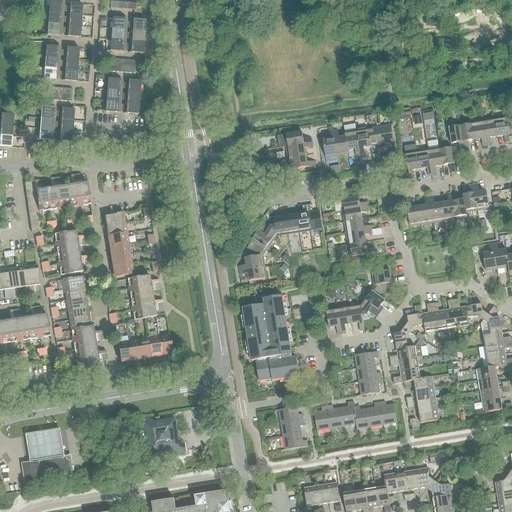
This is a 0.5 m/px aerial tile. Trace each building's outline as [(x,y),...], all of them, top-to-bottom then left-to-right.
[(49,2),(48,13),(62,14),(63,3),(49,2)] [(68,4),(67,15),(81,16),(82,5),(68,4)] [(61,25),(62,14),(48,13),(47,24),(61,25)] [(80,27),(81,16),(67,15),(66,26),(80,27)] [(112,18),(111,30),(125,31),(126,19),(112,18)] [(144,32),(145,21),(130,20),(130,31),(144,32)] [(61,36),(61,25),(47,24),(46,35),(61,36)] [(79,38),(80,27),(66,26),(65,37),(79,38)] [(124,41),(125,31),(111,30),(110,40),(124,41)] [(143,43),(144,32),(130,31),(129,42),(143,43)] [(110,40),(109,52),(124,53),(124,41),(110,40)] [(142,54),(143,43),(129,42),(128,53),(142,54)] [(45,58),(59,59),(60,48),(46,46),(45,58)] [(63,59),(77,60),(78,49),(64,48),(63,59)] [(45,58),(44,68),(58,69),(59,59),(45,58)] [(63,59),(62,70),(77,71),(77,60),(63,59)] [(57,81),(58,69),(44,68),(36,68),(35,76),(43,76),(43,80),(46,80),(52,80),(57,81)] [(76,82),(77,71),(62,70),(61,81),(76,82)] [(40,79),(39,93),(46,94),(46,87),(50,88),(51,88),(52,80),(46,80),(43,80),(40,79)] [(106,90),(121,92),(121,80),(107,79),(106,90)] [(140,82),(136,82),(126,81),(125,92),(139,93),(140,82)] [(105,101),(120,102),(121,92),(106,90),(105,101)] [(125,92),(124,103),(138,104),(139,93),(125,92)] [(105,112),(119,114),(120,102),(105,101),(105,112)] [(137,115),(138,104),(124,103),(123,114),(137,115)] [(40,119),(54,120),(55,108),(41,107),(40,119)] [(58,120),(73,121),(73,110),(59,109),(58,120)] [(0,114),(0,125),(12,126),(13,115),(0,114)] [(413,118),(414,126),(422,125),(420,116),(413,118)] [(505,144),(509,143),(505,117),(493,119),(496,137),(503,136),(505,144)] [(40,119),(39,129),(53,130),(54,120),(40,119)] [(496,137),(493,119),(482,121),(486,147),(490,146),(489,138),(496,137)] [(58,120),(58,131),(72,132),(73,121),(58,120)] [(482,147),(486,147),(482,121),(471,123),(473,141),(481,140),(482,147)] [(473,141),(471,123),(459,125),(463,150),(468,149),(467,142),(473,141)] [(0,136),(11,137),(12,126),(0,125),(0,136)] [(459,151),(463,150),(459,125),(448,127),(450,144),(457,143),(459,151)] [(390,126),(378,128),(383,153),(387,152),(386,145),(393,143),(390,126)] [(378,154),(383,153),(378,128),(367,129),(370,147),(377,146),(378,154)] [(52,142),(53,130),(39,129),(38,141),(52,142)] [(363,148),(370,147),(367,129),(356,131),(360,157),(364,156),(363,148)] [(349,155),(348,151),(344,137),(338,138),(337,130),(332,131),(337,157),(349,155)] [(71,143),(72,132),(58,131),(57,142),(71,143)] [(337,157),(332,131),(328,132),(329,140),(322,141),(325,158),(337,157)] [(344,133),(344,137),(348,151),(354,150),(355,157),(360,157),(356,131),(344,133)] [(311,143),(310,138),(302,140),(301,133),(284,136),(286,147),(311,143)] [(0,147),(10,148),(11,137),(0,136),(0,147)] [(288,159),(305,156),(304,149),(312,147),(311,143),(286,147),(288,159)] [(451,146),(439,148),(442,166),(449,165),(450,173),(455,172),(451,146)] [(439,148),(428,150),(432,176),(436,175),(435,167),(442,166),(439,148)] [(428,150),(416,152),(419,170),(426,169),(428,177),(432,176),(428,150)] [(412,171),(419,170),(416,152),(405,154),(409,180),(414,179),(412,171)] [(315,166),(314,161),(306,163),(305,156),(288,159),(289,170),(315,166)] [(330,166),(331,174),(339,173),(338,165),(330,166)] [(90,205),(86,183),(81,184),(79,175),(72,176),(74,185),(67,186),(70,208),(90,205)] [(70,208),(67,186),(60,187),(59,178),(52,179),(53,188),(48,189),(51,210),(70,208)] [(51,210),(48,189),(40,190),(39,181),(36,181),(36,180),(34,180),(34,181),(35,188),(36,194),(37,200),(38,206),(38,212),(51,210)] [(466,213),(476,211),(472,185),(468,186),(469,194),(462,195),(463,200),(465,213),(466,213)] [(472,185),(476,211),(488,209),(486,191),(478,193),(477,185),(472,185)] [(451,194),(455,220),(467,218),(466,213),(465,213),(463,200),(457,201),(456,193),(451,194)] [(444,221),(455,220),(451,194),(447,195),(448,203),(441,204),(444,221)] [(358,197),(352,198),(340,200),(342,212),(368,207),(367,203),(359,204),(358,197)] [(428,198),(432,223),(444,221),(441,204),(434,205),(433,197),(428,198)] [(428,198),(424,198),(425,206),(418,207),(421,225),(432,223),(428,198)] [(421,225),(418,207),(411,208),(410,200),(405,201),(409,227),(421,225)] [(311,231),(322,229),(319,212),(312,213),(311,205),(306,206),(311,231)] [(299,233),(311,231),(306,206),(302,206),(303,214),(296,215),(299,233)] [(344,223),(362,220),(361,214),(368,212),(368,207),(342,212),(344,223)] [(276,237),(288,235),(283,209),(279,210),(281,218),(273,219),(274,226),(276,237)] [(288,235),(299,233),(296,215),(289,216),(288,209),(283,209),(288,235)] [(125,224),(123,213),(103,217),(105,227),(125,224)] [(331,213),(322,215),(324,222),(332,220),(331,213)] [(363,227),(362,220),(344,223),(346,234),(371,230),(371,226),(363,227)] [(107,237),(126,234),(125,224),(105,227),(107,237)] [(256,235),(251,241),(257,245),(266,251),(276,237),(274,226),(270,226),(268,230),(260,224),(253,233),(256,235)] [(371,230),(346,234),(348,246),(365,243),(364,236),(372,234),(371,230)] [(78,247),(85,246),(87,245),(86,239),(77,240),(76,232),(54,235),(57,256),(79,253),(78,247)] [(107,237),(108,247),(128,244),(126,234),(107,237)] [(367,249),(365,243),(348,246),(349,257),(375,253),(374,248),(367,249)] [(506,256),(506,250),(498,251),(497,243),(492,244),(497,269),(507,268),(508,268),(506,256)] [(110,257),(130,254),(128,244),(108,247),(110,257)] [(485,271),(497,269),(492,244),(488,245),(489,252),(482,254),(485,271)] [(239,271),(264,267),(262,256),(266,251),(257,245),(253,250),(254,257),(245,258),(246,266),(238,267),(239,271)] [(60,276),(81,273),(81,267),(90,266),(89,259),(80,260),(79,253),(57,256),(60,276)] [(110,257),(112,267),(131,264),(130,254),(110,257)] [(131,264),(112,267),(113,278),(133,274),(131,264)] [(36,266),(26,267),(30,296),(34,296),(33,286),(39,286),(36,266)] [(25,297),(30,296),(26,267),(15,269),(18,289),(24,288),(25,297)] [(258,280),(266,279),(264,267),(239,271),(240,276),(247,275),(248,282),(249,282),(258,280)] [(15,269),(5,270),(9,299),(14,298),(13,289),(18,289),(15,269)] [(5,300),(9,299),(5,270),(0,270),(0,291),(4,291),(5,300)] [(373,286),(370,290),(379,297),(383,291),(395,289),(393,278),(390,279),(389,271),(371,274),(373,286)] [(150,284),(149,276),(127,280),(133,321),(155,317),(154,309),(153,305),(153,304),(151,291),(151,289),(150,284)] [(82,277),(62,280),(77,371),(99,368),(98,362),(107,361),(106,354),(97,355),(95,342),(104,341),(102,334),(94,335),(92,327),(90,327),(82,277)] [(154,291),(160,290),(159,283),(152,284),(153,284),(150,284),(151,289),(153,288),(154,291)] [(379,297),(370,290),(360,305),(362,316),(366,315),(368,312),(376,318),(383,309),(380,307),(385,301),(379,297)] [(292,359),(291,352),(282,296),(263,300),(264,305),(242,309),(251,362),(257,361),(257,363),(256,363),(259,382),(272,380),(272,382),(299,377),(296,359),(292,359)] [(468,326),(467,318),(466,319),(465,307),(459,308),(458,300),(453,301),(457,328),(468,326)] [(457,328),(453,301),(447,302),(449,310),(443,311),(446,330),(457,328)] [(157,311),(163,310),(162,303),(156,304),(153,305),(154,309),(156,308),(157,311)] [(446,330),(443,311),(438,311),(437,303),(432,304),(436,331),(446,330)] [(436,331),(432,304),(426,305),(427,313),(422,314),(424,326),(425,333),(436,331)] [(362,316),(360,305),(348,307),(351,324),(358,323),(360,331),(364,330),(362,316)] [(466,319),(467,318),(478,317),(483,321),(487,315),(482,311),(481,305),(465,307),(466,319)] [(414,307),(415,315),(406,317),(407,323),(403,328),(409,332),(413,327),(424,326),(422,314),(421,306),(414,307)] [(0,322),(0,344),(49,337),(46,315),(40,316),(38,307),(31,308),(33,317),(20,319),(18,310),(11,311),(13,320),(0,322)] [(351,324),(348,307),(337,308),(341,334),(345,333),(344,326),(351,324)] [(341,334),(337,308),(325,310),(328,328),(336,327),(337,335),(341,334)] [(492,319),(487,315),(483,321),(480,324),(482,336),(490,335),(501,333),(499,317),(492,319)] [(407,349),(407,348),(406,338),(409,332),(403,328),(400,334),(393,335),(396,351),(407,349)] [(490,335),(482,336),(484,347),(511,343),(510,337),(502,339),(501,333),(490,335)] [(168,335),(158,337),(161,356),(167,355),(168,365),(173,364),(168,335)] [(156,357),(161,356),(158,337),(148,338),(152,367),(157,366),(156,357)] [(148,338),(138,340),(141,360),(146,359),(148,368),(152,367),(148,338)] [(136,361),(141,360),(138,340),(127,342),(132,370),(137,370),(136,361)] [(128,371),(132,370),(127,342),(117,343),(120,363),(126,362),(128,371)] [(511,343),(484,347),(486,358),(505,355),(504,349),(511,348),(511,343)] [(407,349),(396,351),(397,356),(389,357),(390,363),(416,358),(416,357),(421,357),(420,347),(420,346),(415,347),(407,348),(407,349)] [(356,369),(375,366),(373,359),(377,358),(376,352),(354,356),(356,369)] [(511,359),(506,360),(505,355),(486,358),(488,368),(495,367),(495,368),(499,367),(500,373),(506,372),(505,366),(511,365),(511,359)] [(399,372),(418,369),(416,358),(390,363),(390,365),(398,364),(399,372)] [(376,374),(375,366),(356,369),(358,383),(381,379),(380,373),(376,374)] [(488,368),(476,370),(478,381),(497,378),(495,368),(495,367),(488,368)] [(403,383),(404,389),(410,388),(409,382),(413,381),(420,379),(418,369),(399,372),(400,377),(392,379),(393,384),(403,383)] [(432,377),(420,379),(413,381),(414,391),(434,388),(432,377)] [(498,389),(497,378),(478,381),(479,392),(498,389)] [(360,396),(379,393),(378,385),(382,384),(381,379),(358,383),(360,396)] [(416,402),(435,399),(434,388),(414,391),(416,402)] [(481,402),(500,399),(498,389),(479,392),(481,402)] [(418,413),(437,410),(435,399),(416,402),(418,413)] [(500,399),(481,402),(483,413),(502,410),(500,399)] [(343,427),(355,425),(356,425),(353,407),(354,407),(353,402),(347,403),(347,407),(340,409),(343,427)] [(385,406),(385,402),(379,403),(383,426),(396,423),(393,405),(385,406)] [(383,426),(379,403),(374,404),(374,408),(367,409),(370,428),(383,426)] [(326,407),(330,429),(343,427),(340,409),(332,410),(332,406),(326,407)] [(356,425),(355,425),(356,430),(370,428),(367,409),(359,410),(359,406),(354,407),(353,407),(356,425)] [(296,407),(278,410),(280,424),(302,420),(301,415),(297,415),(296,407)] [(326,407),(321,408),(321,412),(313,413),(316,431),(330,429),(326,407)] [(420,424),(439,421),(437,410),(418,413),(420,424)] [(176,438),(175,435),(173,420),(155,423),(148,418),(139,420),(141,429),(148,434),(151,452),(160,450),(167,455),(184,452),(183,443),(176,438)] [(280,424),(282,437),(301,434),(299,426),(303,426),(302,420),(280,424)] [(27,436),(31,462),(65,457),(61,430),(27,436)] [(307,447),(306,441),(302,442),(301,434),(282,437),(284,451),(307,447)] [(64,457),(29,462),(21,464),(24,482),(26,482),(44,479),(73,474),(72,465),(70,456),(64,457)] [(145,466),(146,475),(154,474),(153,465),(145,466)] [(427,468),(416,470),(419,489),(425,488),(424,485),(429,485),(432,480),(428,478),(427,468)] [(481,468),(472,472),(475,478),(483,475),(481,468)] [(416,470),(405,472),(408,491),(419,489),(416,470)] [(394,474),(397,493),(408,491),(405,472),(394,474)] [(383,475),(385,487),(386,487),(387,494),(397,493),(394,474),(383,475)] [(496,494),(511,491),(511,478),(508,476),(503,482),(494,483),(496,494)] [(339,502),(336,483),(325,485),(328,504),(339,502)] [(432,499),(451,496),(449,485),(440,486),(436,483),(433,488),(434,493),(431,493),(432,499)] [(328,504),(325,485),(314,487),(317,506),(328,504)] [(303,488),(306,507),(317,506),(314,487),(303,488)] [(386,487),(385,487),(375,489),(378,508),(383,507),(383,511),(390,511),(389,504),(395,503),(394,497),(388,498),(387,494),(386,487)] [(375,489),(364,491),(367,511),(373,511),(373,509),(378,508),(375,489)] [(185,509),(185,511),(230,511),(227,491),(194,496),(196,507),(185,509)] [(367,511),(364,491),(353,492),(357,511),(362,510),(362,511),(367,511)] [(497,505),(511,502),(511,491),(496,494),(497,505)] [(351,511),(357,511),(353,492),(342,494),(345,511),(351,511)] [(453,506),(451,496),(432,499),(434,509),(453,506)] [(185,511),(185,509),(175,510),(174,500),(151,503),(152,511),(185,511)] [(511,511),(511,502),(497,505),(498,511),(511,511)]
